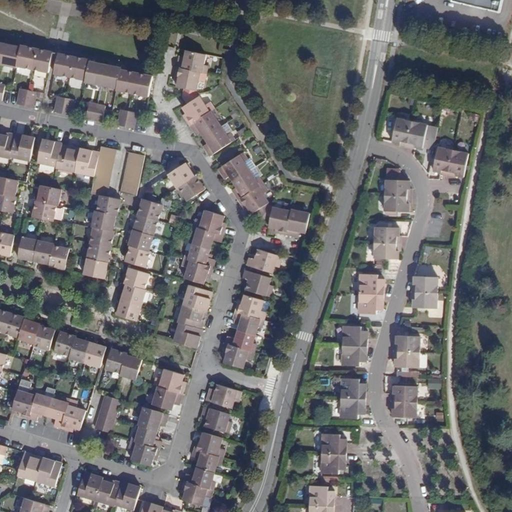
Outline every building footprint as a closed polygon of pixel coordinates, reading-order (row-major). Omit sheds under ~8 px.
[(499,12),(501,0),(451,0),(452,1),(499,12)] [(5,44),(1,63),(17,67),(17,66),(21,48),(5,44)] [(21,48),(17,66),(33,69),(37,49),(27,47),(23,46),(21,46),(21,48)] [(37,49),(33,69),(49,73),(53,53),(51,52),(47,51),(37,49)] [(203,56),(184,52),(183,57),(179,56),(178,60),(176,68),(204,74),(206,64),(202,64),(203,56)] [(54,74),(69,77),(73,57),(63,55),(59,54),(58,54),(54,74)] [(86,80),(89,62),(90,60),(89,60),(84,59),(73,57),(69,77),(86,80)] [(85,82),(101,85),(105,65),(89,62),(86,80),(85,82)] [(101,85),(116,88),(120,69),(120,68),(105,65),(101,85)] [(204,74),(176,68),(175,75),(174,79),(177,80),(176,87),(183,88),(182,95),(195,93),(197,81),(203,82),(204,74)] [(116,89),(132,93),(136,73),(126,71),(122,70),(120,69),(116,88),(116,89)] [(149,96),(153,76),(150,76),(146,75),(136,73),(132,93),(149,96)] [(20,88),(19,93),(17,103),(25,105),(29,90),(20,88)] [(29,90),(25,105),(34,107),(36,96),(37,92),(29,90)] [(197,97),(195,93),(182,95),(182,96),(187,104),(182,107),(184,111),(189,113),(190,115),(185,118),(190,125),(214,109),(210,102),(205,105),(199,96),(197,97)] [(54,111),(62,113),(65,97),(57,96),(56,101),(54,111)] [(71,114),(73,104),(74,99),(65,97),(62,113),(71,114)] [(86,118),(94,119),(97,104),(89,103),(88,107),(86,118)] [(102,121),(104,110),(105,106),(97,104),(94,119),(102,121)] [(117,124),(125,126),(128,110),(120,109),(119,114),(117,124)] [(219,116),(214,109),(190,125),(194,131),(199,127),(201,129),(200,132),(203,137),(220,126),(215,118),(219,116)] [(133,127),(135,117),(136,112),(128,110),(125,126),(133,127)] [(402,147),(409,149),(414,123),(399,120),(397,132),(396,136),(394,144),(402,145),(402,147)] [(425,150),(427,142),(427,138),(430,127),(414,123),(409,149),(417,150),(417,149),(425,150)] [(227,135),(220,126),(203,137),(207,143),(209,142),(211,146),(206,149),(210,155),(234,139),(230,133),(227,135)] [(4,132),(0,131),(0,156),(10,158),(10,157),(15,134),(9,133),(9,136),(3,135),(4,132)] [(30,136),(15,133),(15,134),(10,157),(30,161),(34,140),(29,139),(30,136)] [(42,141),(37,162),(56,166),(61,143),(61,142),(47,140),(47,142),(42,141)] [(56,167),(75,171),(79,150),(80,147),(73,146),(72,148),(66,147),(67,144),(61,143),(56,166),(56,167)] [(100,145),(98,151),(98,152),(114,155),(115,148),(100,145)] [(79,150),(75,171),(94,175),(95,172),(96,166),(97,159),(98,152),(98,151),(86,148),(85,151),(79,150)] [(450,177),(456,152),(440,148),(438,160),(437,164),(435,172),(443,173),(443,175),(450,177)] [(127,159),(142,161),(144,154),(129,151),(127,159)] [(97,159),(112,162),(114,155),(98,152),(97,159)] [(467,171),(468,166),(470,155),(456,152),(450,177),(457,179),(458,176),(465,178),(467,171)] [(232,182),(249,170),(244,162),(247,160),(242,153),(219,169),(223,176),(228,172),(230,174),(229,177),(232,182)] [(96,166),(111,168),(112,162),(97,159),(96,166)] [(126,165),(141,168),(142,161),(127,159),(126,165)] [(178,186),(179,185),(195,174),(186,160),(169,172),(178,186)] [(125,172),(140,175),(141,168),(126,165),(125,172)] [(95,172),(110,175),(111,168),(96,166),(95,172)] [(239,200),(262,184),(258,177),(255,178),(249,170),(232,182),(235,187),(232,189),(234,193),(239,200)] [(93,179),(108,182),(110,175),(95,172),(94,175),(93,179)] [(124,178),(139,181),(140,175),(125,172),(124,178)] [(195,194),(205,187),(196,173),(195,174),(179,185),(188,199),(195,194)] [(6,178),(0,176),(0,193),(15,196),(18,180),(6,178)] [(122,185),(137,188),(139,181),(124,178),(122,185)] [(92,186),(107,189),(108,182),(93,179),(92,186)] [(388,197),(413,197),(414,190),(411,189),(412,182),(404,181),(400,181),(388,181),(388,197)] [(262,217),(269,206),(267,204),(268,202),(263,194),(267,191),(262,184),(239,200),(243,206),(245,209),(247,208),(251,214),(257,210),(262,217)] [(56,205),(58,205),(61,189),(52,187),(41,185),(38,201),(56,205)] [(122,185),(121,192),(136,195),(137,188),(122,185)] [(91,193),(100,194),(106,195),(107,189),(92,186),(91,193)] [(15,196),(0,193),(0,210),(4,211),(13,213),(17,197),(15,196)] [(96,211),(116,215),(117,215),(119,205),(120,200),(120,198),(106,195),(100,194),(96,211)] [(403,213),(410,213),(411,205),(413,205),(413,197),(388,197),(387,213),(399,213),(403,213)] [(138,214),(157,220),(162,204),(159,203),(143,198),(142,199),(141,203),(138,214)] [(43,219),(52,221),(56,205),(38,201),(37,201),(33,217),(43,219)] [(286,234),(292,206),(284,204),(282,209),(269,206),(262,217),(269,219),(268,227),(273,228),(276,226),(278,226),(277,233),(286,234)] [(301,207),(292,206),(286,234),(293,236),(295,228),(297,229),(298,231),(300,231),(305,233),(309,213),(300,211),(301,207)] [(92,226),(93,226),(113,230),(116,215),(96,211),(95,210),(92,226)] [(193,226),(221,235),(224,227),(219,225),(219,223),(221,221),(223,216),(204,210),(201,220),(196,218),(193,226)] [(134,229),(153,235),(157,220),(138,214),(135,224),(134,228),(134,229)] [(171,214),(169,222),(176,224),(178,216),(171,214)] [(93,226),(90,242),(111,246),(113,236),(113,232),(114,231),(113,230),(93,226)] [(192,243),(210,248),(212,240),(219,242),(221,235),(193,226),(191,234),(194,235),(192,243)] [(402,237),(400,237),(400,229),(393,229),(389,229),(377,228),(377,244),(402,245),(402,237)] [(131,244),(148,250),(153,235),(134,229),(129,244),(131,244)] [(0,232),(0,253),(6,254),(10,255),(11,256),(15,236),(0,232)] [(22,237),(18,257),(34,260),(38,240),(22,237)] [(34,260),(49,264),(53,244),(54,243),(38,240),(34,260)] [(87,258),(108,262),(108,261),(109,257),(111,246),(90,242),(87,258)] [(184,258),(212,266),(214,258),(207,257),(210,248),(192,243),(191,244),(187,242),(185,250),(186,250),(184,258)] [(65,268),(68,254),(69,248),(53,244),(49,264),(60,267),(65,268)] [(145,266),(150,250),(148,250),(131,244),(127,255),(126,259),(126,260),(131,262),(145,266)] [(376,253),(400,258),(399,253),(402,252),(402,245),(377,244),(376,253)] [(247,265),(272,273),(274,265),(279,267),(282,256),(258,249),(256,255),(258,257),(257,260),(249,258),(247,265)] [(84,274),(105,278),(108,262),(87,258),(84,274)] [(210,273),(212,266),(184,258),(182,266),(186,268),(184,277),(203,283),(205,277),(204,275),(205,272),(210,273)] [(125,282),(126,282),(145,288),(149,273),(130,267),(129,269),(128,273),(125,282)] [(246,289),(270,296),(273,286),(268,284),(270,277),(246,270),(243,277),(251,279),(250,284),(248,284),(246,289)] [(362,295),(386,296),(386,280),(384,280),(380,280),(380,275),(362,275),(362,295)] [(414,292),(439,293),(440,277),(428,277),(424,277),(417,277),(416,285),(414,285),(414,292)] [(121,298),(141,304),(146,289),(145,288),(126,282),(121,298)] [(206,304),(209,305),(213,291),(191,285),(185,303),(205,308),(206,304)] [(427,309),(439,309),(439,293),(414,292),(413,300),(416,300),(415,308),(423,309),(427,309)] [(235,311),(262,319),(265,311),(267,302),(262,300),(243,295),(241,300),(242,302),(242,304),(237,303),(235,311)] [(383,310),(385,310),(386,296),(362,295),(361,315),(379,315),(379,310),(383,310)] [(117,313),(137,319),(141,304),(121,298),(117,313)] [(181,322),(202,328),(204,321),(202,320),(203,315),(206,316),(208,309),(205,308),(185,303),(180,321),(181,322)] [(0,330),(5,332),(11,313),(0,309),(0,330)] [(237,328),(254,334),(256,325),(260,326),(262,319),(235,311),(233,318),(239,320),(237,328)] [(20,337),(26,318),(26,317),(25,317),(21,315),(11,313),(5,332),(20,337)] [(20,338),(35,343),(41,324),(41,323),(26,318),(20,337),(20,338)] [(197,342),(200,343),(204,329),(202,328),(181,322),(176,341),(196,347),(197,342)] [(51,349),(57,329),(54,328),(49,327),(41,324),(35,343),(35,344),(51,349)] [(344,346),(369,348),(370,333),(368,333),(363,332),(363,328),(345,327),(344,346)] [(225,342),(253,351),(255,343),(252,342),(254,334),(237,328),(234,337),(227,335),(225,342)] [(62,331),(61,330),(55,350),(70,355),(76,336),(76,335),(67,332),(62,331)] [(76,336),(70,355),(70,356),(86,361),(92,341),(76,336)] [(396,351),(421,353),(422,337),(410,337),(406,336),(399,336),(399,344),(396,344),(396,351)] [(92,341),(86,361),(101,365),(107,346),(92,341)] [(223,361),(242,367),(245,357),(251,358),(253,351),(225,342),(223,350),(222,354),(225,355),(223,361)] [(366,363),(368,363),(369,348),(344,346),(343,366),(361,367),(362,363),(366,363)] [(121,372),(127,353),(127,352),(117,349),(113,347),(112,347),(106,368),(121,372)] [(0,368),(3,370),(8,354),(0,351),(0,368)] [(408,368),(421,368),(421,353),(396,351),(396,359),(398,359),(398,367),(405,368),(408,368)] [(136,378),(142,360),(142,358),(127,353),(121,372),(121,374),(136,378)] [(183,379),(184,373),(165,367),(162,377),(157,376),(155,384),(183,392),(185,384),(180,383),(180,380),(183,379)] [(428,388),(441,389),(441,378),(429,378),(428,388)] [(343,398),(367,399),(368,384),(366,384),(361,384),(361,380),(344,379),(343,398)] [(239,401),(242,390),(217,382),(216,388),(217,390),(217,393),(209,391),(206,400),(214,402),(213,405),(221,408),(222,404),(224,405),(232,407),(234,399),(239,401)] [(180,400),(183,392),(155,384),(152,392),(156,393),(153,403),(172,409),(174,403),(172,401),(173,398),(180,400)] [(394,401),(419,402),(420,387),(408,386),(404,386),(396,386),(396,393),(394,393),(394,401)] [(31,418),(39,389),(30,387),(29,393),(19,390),(19,391),(14,406),(13,410),(19,411),(21,409),(24,410),(22,415),(31,418)] [(46,392),(39,389),(31,418),(37,420),(40,413),(48,415),(53,397),(45,395),(46,392)] [(119,405),(121,398),(114,396),(105,393),(103,400),(119,405)] [(62,400),(53,397),(48,415),(57,418),(55,425),(62,427),(71,399),(63,396),(62,400)] [(364,415),(366,415),(367,399),(343,398),(342,418),(360,419),(360,414),(364,415)] [(79,401),(71,399),(62,427),(70,430),(71,424),(74,425),(75,428),(82,430),(88,410),(77,407),(79,401)] [(102,407),(117,412),(119,405),(103,400),(102,407)] [(407,417),(418,418),(419,402),(394,401),(393,409),(395,409),(395,417),(403,417),(407,417)] [(165,421),(168,412),(139,404),(136,413),(141,414),(138,423),(139,424),(157,429),(159,424),(158,422),(159,420),(165,421)] [(228,419),(230,413),(205,405),(203,412),(211,415),(210,417),(207,418),(205,425),(229,432),(232,421),(228,419)] [(115,418),(116,417),(117,412),(102,407),(100,414),(115,418)] [(114,424),(115,418),(100,414),(98,420),(114,424)] [(96,427),(111,432),(114,424),(98,420),(96,427)] [(155,438),(157,429),(139,424),(137,433),(134,431),(132,439),(160,447),(162,440),(155,438)] [(195,448),(224,457),(227,448),(221,446),(224,436),(204,430),(203,436),(199,435),(197,440),(195,448)] [(324,454),(348,455),(348,443),(348,439),(346,439),(342,439),(342,435),(324,435),(324,454)] [(158,455),(160,447),(132,439),(129,447),(135,448),(132,458),(151,464),(153,459),(157,459),(158,455)] [(9,447),(0,443),(0,455),(1,452),(7,454),(9,447)] [(198,466),(216,471),(218,462),(222,464),(224,457),(195,448),(193,455),(197,456),(201,457),(199,461),(198,466)] [(20,474),(38,480),(44,460),(45,457),(38,455),(37,458),(32,457),(33,454),(26,452),(21,469),(20,474)] [(348,470),(348,466),(348,455),(324,454),(324,474),(341,474),(341,470),(345,470),(348,470)] [(57,485),(64,463),(50,459),(49,462),(44,460),(38,480),(57,485)] [(186,480),(215,489),(217,480),(214,479),(216,471),(198,466),(197,470),(196,473),(193,472),(188,471),(186,480)] [(79,493),(98,498),(104,479),(99,478),(99,475),(86,471),(79,493)] [(116,504),(117,503),(123,482),(116,479),(115,482),(110,481),(111,478),(105,476),(104,479),(98,498),(116,504)] [(117,503),(136,509),(142,488),(137,487),(138,484),(123,480),(123,482),(117,503)] [(185,498),(187,499),(204,503),(206,495),(213,496),(215,489),(186,480),(184,486),(190,489),(189,492),(186,493),(185,498)] [(311,505),(336,507),(336,492),(334,492),(330,492),(330,487),(312,486),(311,505)] [(22,511),(42,511),(43,510),(50,511),(52,504),(33,498),(23,495),(20,505),(24,506),(22,511)] [(143,511),(162,511),(164,508),(159,507),(160,504),(147,500),(143,511)]
